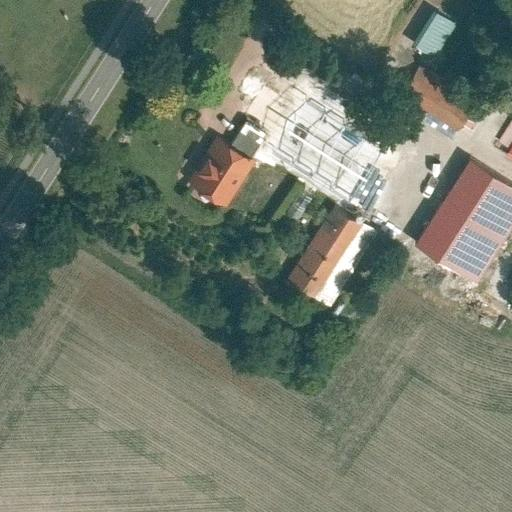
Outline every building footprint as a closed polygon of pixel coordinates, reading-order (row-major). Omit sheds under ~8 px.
[(414,39),(436,53),(457,18),(435,4),(414,39)] [(481,98),(423,61),(406,88),(464,124),(481,98)] [(387,140),(311,92),(306,100),(273,79),(252,112),(273,124),(285,132),(276,147),(352,195),(387,140)] [(238,133),(259,146),(273,124),(252,112),(238,133)] [(225,124),(193,174),(233,199),(264,149),(259,146),(238,133),(225,124)] [(511,230),(511,175),(478,154),(424,239),(483,276),(511,230)] [(382,225),(342,200),(293,277),(333,302),(382,225)]
